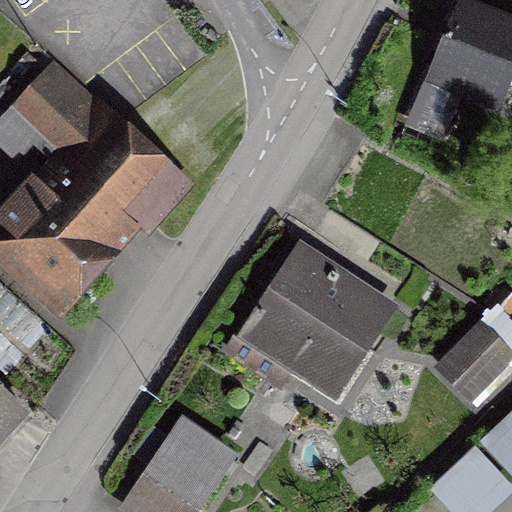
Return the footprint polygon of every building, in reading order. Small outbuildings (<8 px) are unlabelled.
[(511,26),(474,9),(433,100),(504,131),(511,113),(511,26)] [(0,247),(0,262),(73,329),(195,196),(64,77),(24,121),(74,167),(0,247)] [(306,256),(249,348),(338,404),(396,312),(306,256)] [(481,333),(438,372),(460,397),(503,357),(481,333)] [(0,394),(0,439),(22,416),(0,394)] [(511,423),(492,442),(511,462),(511,423)] [(131,511),(212,511),(244,466),(188,428),(131,511)] [(476,456),(440,487),(461,511),(475,511),(504,488),(476,456)]
